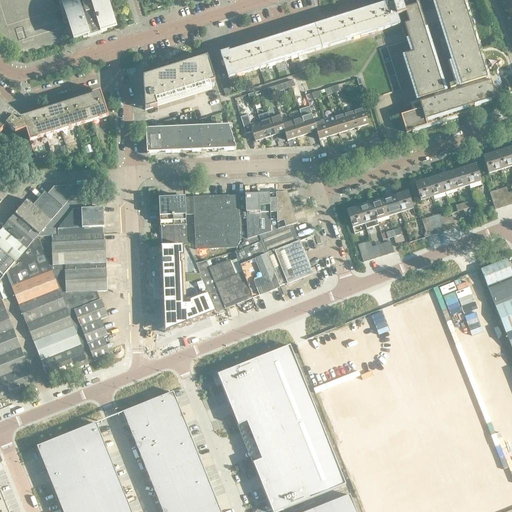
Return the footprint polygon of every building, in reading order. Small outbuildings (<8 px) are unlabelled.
[(61,0),(73,39),(114,26),(106,0),(61,0)] [(227,51),(220,53),(228,79),(399,25),(396,16),(405,13),(401,0),(392,0),(391,1),(392,4),(229,55),(227,51)] [(434,0),(459,81),(441,86),(416,6),(405,10),(405,13),(409,24),(404,25),(405,28),(413,54),(406,56),(416,87),(414,88),(418,100),(398,107),(406,133),(412,131),(413,134),(458,120),(457,117),(469,113),(471,112),(469,107),(473,105),(474,109),(491,103),(490,100),(496,98),(490,81),(488,82),(478,52),(461,0),(434,0)] [(148,83),(143,84),(145,110),(193,95),(205,92),(211,90),(211,89),(210,86),(209,84),(215,82),(207,58),(200,60),(197,61),(190,63),(187,64),(180,66),(178,67),(170,69),(168,70),(160,73),(158,73),(146,77),(148,83)] [(291,87),(289,81),(280,84),(282,90),(291,87)] [(339,85),(334,86),(336,92),(339,91),(345,90),(343,83),(339,85)] [(280,84),(273,86),(275,92),(275,93),(282,91),(282,90),(280,84)] [(333,93),(336,92),(334,86),(324,89),(326,96),(333,93)] [(318,91),(311,93),(313,99),(320,97),(318,91)] [(0,132),(5,126),(15,134),(26,130),(29,142),(107,117),(99,92),(91,94),(92,99),(17,123),(12,118),(13,117),(0,104),(0,132)] [(353,111),(358,127),(368,124),(363,108),(353,111)] [(348,131),(358,127),(353,111),(343,114),(348,131)] [(274,135),(269,119),(267,113),(257,116),(259,122),(264,138),(274,135)] [(338,134),(348,131),(343,114),(333,117),(338,134)] [(255,141),(264,138),(259,122),(250,124),(247,115),(240,117),(245,134),(252,132),(255,141)] [(279,115),(269,119),(274,135),(284,132),(281,124),(279,115)] [(316,131),(313,123),(311,115),(301,118),(306,134),(316,131)] [(333,117),(323,120),(328,137),(338,134),(333,117)] [(296,138),(306,134),(301,118),(291,121),(296,138)] [(319,140),(328,137),(323,120),(313,123),(316,131),(319,140)] [(287,141),(296,138),(291,121),(281,124),(284,132),(287,141)] [(236,149),(228,125),(158,129),(156,124),(145,127),(147,153),(236,149)] [(500,170),(511,166),(511,164),(507,149),(495,153),(500,170)] [(488,174),(500,170),(495,153),(483,156),(488,174)] [(463,169),(468,186),(481,182),(475,165),(463,169)] [(456,189),(468,186),(463,169),(451,172),(456,189)] [(451,172),(439,176),(444,193),(456,189),(451,172)] [(432,197),(444,193),(439,176),(427,180),(432,197)] [(420,201),(432,197),(427,180),(415,184),(420,201)] [(72,197),(86,196),(85,186),(53,187),(47,194),(63,208),(68,201),(72,197)] [(505,207),(511,205),(508,193),(506,188),(500,189),(505,207)] [(500,208),(505,207),(500,189),(495,191),(500,208)] [(493,206),(494,210),(500,208),(495,191),(489,193),(493,206)] [(51,221),(63,208),(47,194),(44,192),(33,206),(51,221)] [(395,196),(400,213),(412,209),(407,192),(395,196)] [(276,195),(275,195),(276,231),(292,226),(296,225),(293,218),(294,217),(287,193),(276,194),(276,195)] [(238,195),(238,197),(240,242),(258,236),(276,231),(275,195),(269,195),(269,194),(245,195),(238,195)] [(87,209),(86,196),(72,197),(68,201),(63,208),(51,221),(39,236),(37,237),(102,234),(102,227),(104,227),(103,216),(103,208),(87,209)] [(238,197),(229,197),(229,196),(193,198),(185,199),(185,215),(193,215),(195,250),(236,248),(240,242),(238,197)] [(388,217),(400,213),(395,196),(383,200),(388,217)] [(186,225),(185,215),(185,199),(185,197),(158,199),(159,227),(160,227),(180,226),(186,225)] [(383,200),(371,203),(376,221),(388,217),(383,200)] [(51,221),(33,206),(27,201),(22,207),(21,207),(14,215),(39,236),(51,221)] [(378,225),(376,221),(371,203),(359,207),(364,224),(365,229),(378,225)] [(457,212),(463,210),(461,204),(455,206),(457,212)] [(352,228),(364,224),(359,207),(347,211),(352,228)] [(438,215),(440,221),(443,232),(449,231),(445,219),(443,213),(438,215)] [(2,229),(26,250),(37,237),(39,236),(14,215),(2,229)] [(443,232),(440,221),(438,215),(432,217),(438,234),(443,232)] [(432,236),(438,234),(432,217),(427,219),(432,236)] [(445,219),(449,231),(455,229),(451,217),(445,219)] [(426,238),(432,236),(427,219),(421,220),(426,238)] [(180,231),(180,226),(160,227),(161,240),(161,243),(168,243),(177,242),(177,246),(186,245),(186,230),(183,230),(180,231)] [(292,226),(276,231),(258,236),(265,254),(272,251),(273,252),(298,242),(292,226)] [(26,250),(2,229),(0,231),(0,248),(16,262),(26,250)] [(104,234),(102,234),(37,237),(49,266),(104,264),(105,264),(104,234)] [(243,274),(251,296),(252,298),(279,288),(278,287),(265,254),(258,236),(240,242),(236,248),(236,250),(234,253),(237,259),(243,274)] [(26,250),(16,262),(15,263),(6,273),(11,287),(51,272),(49,266),(37,237),(26,250)] [(299,241),(298,242),(273,252),(272,251),(265,254),(278,287),(285,285),(312,275),(299,241)] [(369,261),(375,259),(369,242),(364,244),(369,261)] [(369,242),(375,259),(381,257),(377,246),(371,247),(370,242),(369,242)] [(383,244),(387,255),(393,253),(389,242),(383,244)] [(363,263),(369,261),(364,244),(357,246),(363,263)] [(387,255),(383,244),(377,246),(381,257),(387,255)] [(164,334),(215,313),(195,264),(186,245),(177,246),(161,247),(164,334)] [(6,273),(15,263),(0,249),(0,273),(3,276),(6,273)] [(243,274),(237,259),(230,262),(229,260),(209,268),(206,261),(195,264),(215,313),(246,301),(245,298),(251,296),(243,274)] [(487,287),(511,277),(511,274),(506,260),(480,270),(487,287)] [(51,272),(59,290),(60,294),(96,292),(106,292),(105,269),(104,269),(104,264),(49,266),(51,272)] [(11,287),(19,306),(59,290),(51,272),(11,287)] [(511,300),(511,277),(487,287),(495,307),(511,300)] [(66,309),(60,294),(59,290),(19,306),(26,324),(66,309)] [(81,346),(88,364),(93,361),(93,362),(109,355),(103,339),(107,337),(100,320),(107,317),(100,300),(96,292),(60,294),(66,309),(73,327),(81,346)] [(0,334),(13,330),(0,297),(0,334)] [(511,331),(511,300),(495,307),(506,334),(511,331)] [(26,324),(33,343),(73,327),(66,309),(26,324)] [(41,362),(81,346),(73,327),(33,343),(41,362)] [(0,356),(20,348),(13,330),(0,334),(0,356)] [(48,380),(88,364),(81,346),(41,362),(48,380)] [(290,346),(217,375),(238,426),(246,423),(261,460),(253,463),(272,511),(278,511),(285,509),(345,485),(290,346)] [(0,378),(28,367),(20,348),(0,356),(0,378)] [(0,398),(35,385),(28,367),(0,378),(0,398)] [(173,393),(141,406),(150,428),(182,416),(173,393)] [(141,406),(123,413),(132,436),(150,428),(141,406)] [(182,416),(150,428),(155,439),(159,451),(191,438),(182,416)] [(96,424),(69,434),(78,457),(105,446),(96,424)] [(150,428),(132,436),(136,447),(155,439),(150,428)] [(241,432),(225,437),(233,460),(249,455),(241,432)] [(69,434),(37,447),(46,470),(78,457),(69,434)] [(191,438),(159,451),(168,473),(200,460),(191,438)] [(155,439),(136,447),(141,458),(159,451),(155,439)] [(105,446),(78,457),(87,480),(114,469),(105,446)] [(159,451),(141,458),(150,480),(168,473),(159,451)] [(78,457),(46,470),(55,492),(87,480),(78,457)] [(200,460),(168,473),(177,495),(209,482),(200,460)] [(114,469),(87,480),(96,502),(123,491),(114,469)] [(168,473),(150,480),(159,502),(177,495),(168,473)] [(87,480),(55,492),(62,511),(70,511),(96,502),(87,480)] [(209,482),(177,495),(181,506),(183,511),(199,511),(218,505),(209,482)] [(131,511),(123,491),(96,502),(99,511),(131,511)] [(177,495),(159,502),(162,511),(167,511),(181,506),(177,495)] [(355,511),(349,496),(308,511),(355,511)] [(99,511),(96,502),(70,511),(99,511)]
